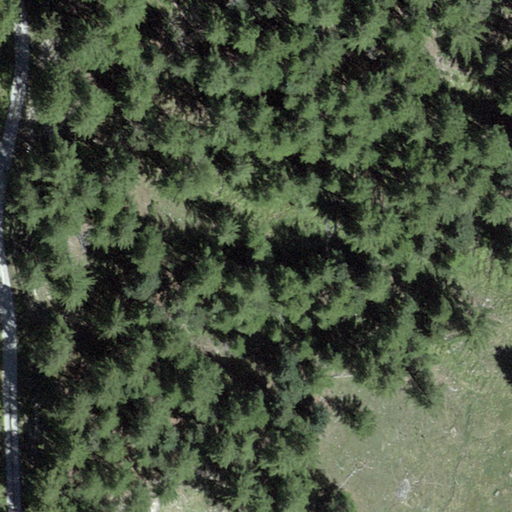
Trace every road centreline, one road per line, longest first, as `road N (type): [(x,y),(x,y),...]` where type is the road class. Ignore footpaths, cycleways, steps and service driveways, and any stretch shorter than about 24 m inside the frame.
road 1 (track): [(12,511),(0,315)]
road 2 (track): [(0,171),(21,28),(10,0)]
